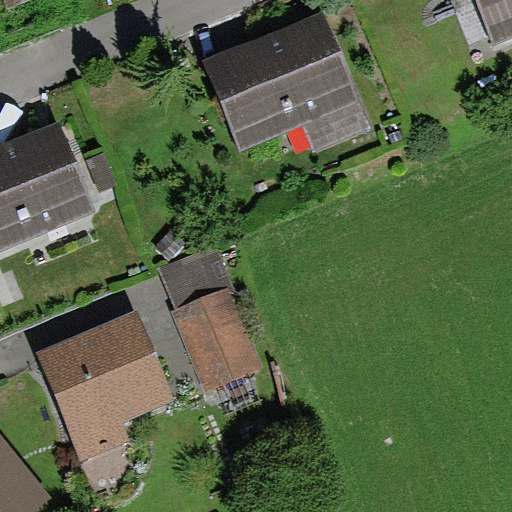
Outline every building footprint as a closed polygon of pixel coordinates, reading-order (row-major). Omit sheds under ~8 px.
[(511,0),(472,0),(494,51),(511,43),(511,0)] [(203,69),(240,158),(307,130),(317,154),(371,131),(323,18),(203,69)] [(0,154),(0,258),(99,217),(60,128),(0,154)] [(172,315),(206,398),(264,374),(231,295),(237,293),(218,247),(159,272),(176,314),(172,315)] [(36,361),(81,466),(131,444),(125,431),(179,409),(140,317),(36,361)] [(38,511),(53,499),(0,438),(0,511),(38,511)]
